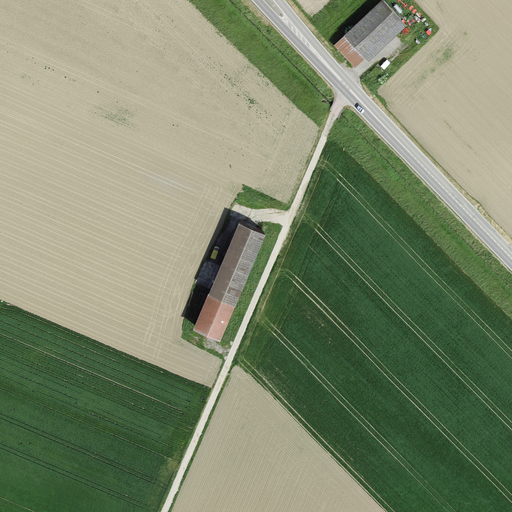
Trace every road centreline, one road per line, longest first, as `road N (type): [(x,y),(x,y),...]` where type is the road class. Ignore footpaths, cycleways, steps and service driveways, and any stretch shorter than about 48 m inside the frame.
road 1 (track): [(165,511),(346,85)]
road 2 (secondary): [(511,256),(269,0)]
